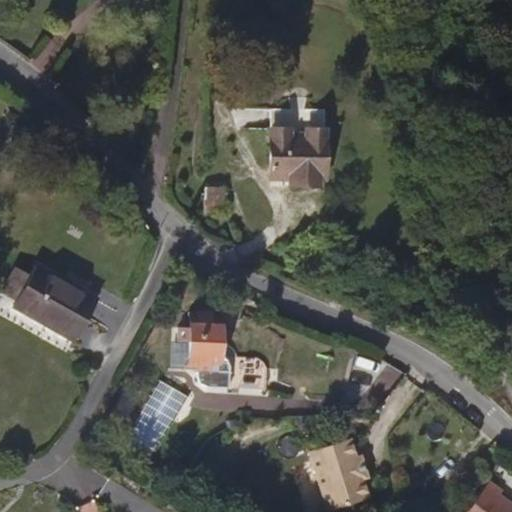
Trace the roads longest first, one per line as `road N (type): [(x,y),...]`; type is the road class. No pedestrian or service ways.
road 1 (track): [(505,411),(427,215),(407,0)]
road 2 (residential): [(153,205),(228,270),(318,318),(423,359),(511,419)]
road 3 (residential): [(0,65),(153,205)]
road 4 (residential): [(175,0),(153,205)]
